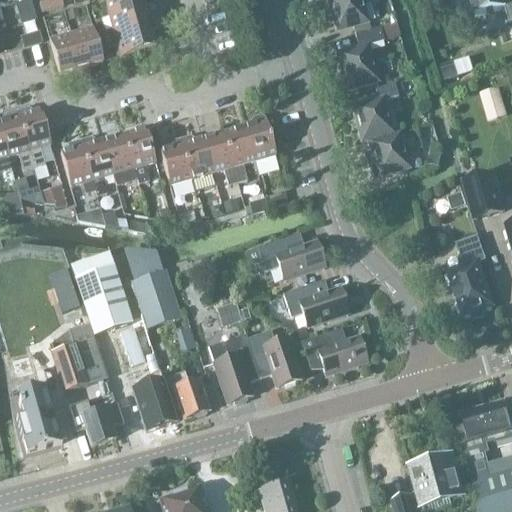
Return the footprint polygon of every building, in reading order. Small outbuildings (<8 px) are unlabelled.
[(103,0),(108,18),(143,8),(140,0),(103,0)] [(380,30),(378,22),(368,25),(361,0),(326,0),(336,34),(362,27),(364,34),(380,30)] [(511,0),(469,0),(475,18),(504,10),(509,25),(511,24),(511,0)] [(108,18),(114,39),(142,31),(140,24),(147,22),(143,8),(108,18)] [(71,37),(79,65),(85,63),(87,70),(102,65),(96,44),(93,30),(71,37)] [(380,30),(364,34),(355,37),(359,50),(336,56),(347,94),(379,85),(368,48),(384,44),(380,30)] [(114,39),(116,46),(120,59),(120,60),(155,50),(151,35),(144,37),(142,31),(114,39)] [(49,43),(59,78),(74,73),(72,66),(79,65),(71,37),(49,43)] [(112,48),(114,55),(115,60),(120,59),(116,46),(112,48)] [(103,50),(105,57),(114,55),(112,48),(103,50)] [(397,99),(394,87),(375,92),(377,102),(383,100),(384,103),(397,99)] [(486,123),(506,117),(497,89),(477,95),(486,123)] [(394,137),(384,103),(383,100),(377,102),(351,109),(361,145),(367,143),(368,144),(394,137)] [(31,112),(28,110),(17,113),(34,171),(44,168),(39,152),(51,148),(41,113),(32,116),(31,112)] [(0,124),(0,132),(8,160),(19,157),(23,174),(34,171),(17,113),(7,116),(5,120),(6,123),(0,124)] [(252,128),(244,130),(254,165),(276,159),(265,120),(261,119),(253,121),(251,124),(252,128)] [(223,136),(237,185),(248,182),(244,168),(254,165),(244,130),(223,136)] [(145,131),(124,137),(137,183),(138,186),(148,183),(145,169),(155,166),(145,131)] [(8,160),(0,132),(0,174),(11,171),(8,160)] [(368,144),(367,144),(371,155),(365,157),(370,173),(375,172),(378,181),(410,171),(399,135),(394,137),(368,144)] [(212,177),(223,174),(227,188),(237,185),(223,136),(202,142),(212,177)] [(124,137),(103,143),(113,178),(116,189),(137,183),(124,137)] [(193,141),(190,139),(181,142),(181,141),(179,142),(191,183),(212,177),(202,142),(194,144),(193,141)] [(91,140),(80,143),(95,194),(96,200),(106,197),(102,181),(113,178),(103,143),(95,145),(94,142),(91,140)] [(178,143),(169,145),(167,148),(168,152),(159,154),(169,189),(191,183),(179,142),(178,142),(178,143)] [(69,153),(60,155),(70,191),(84,187),(87,196),(95,194),(80,143),(70,146),(68,149),(69,153)] [(463,186),(475,225),(503,216),(492,178),(463,186)] [(264,200),(267,211),(288,205),(284,194),(264,200)] [(176,229),(193,227),(192,213),(175,215),(176,229)] [(319,252),(316,245),(303,249),(299,237),(257,251),(265,275),(279,271),(284,284),(325,270),(322,263),(325,262),(322,251),(319,252)] [(455,302),(456,303),(457,303),(463,319),(472,316),(473,319),(477,321),(484,318),(486,314),(485,312),(494,308),(479,264),(485,262),(477,240),(457,247),(464,268),(447,274),(453,290),(452,291),(452,293),(453,292),(457,301),(455,302)] [(113,268),(75,281),(94,339),(133,326),(113,268)] [(66,273),(48,279),(62,316),(79,310),(66,273)] [(132,286),(147,331),(181,321),(165,275),(132,286)] [(328,295),(324,283),(283,297),(291,321),(303,317),(307,331),(349,317),(346,309),(349,308),(345,298),(342,299),(340,291),(328,295)] [(108,382),(90,327),(68,334),(71,342),(49,349),(54,365),(64,396),(108,382)] [(309,370),(321,366),(326,380),(367,366),(358,340),(346,344),(341,332),(301,345),(309,370)] [(271,334),(247,342),(260,382),(272,378),(276,391),(302,382),(288,341),(275,346),(271,334)] [(246,338),(208,351),(227,408),(235,405),(236,408),(246,405),(245,402),(253,399),(249,386),(260,382),(247,342),(246,338)] [(184,376),(170,381),(184,423),(197,419),(197,420),(206,417),(205,416),(209,414),(198,382),(187,386),(184,376)] [(162,382),(132,393),(146,434),(173,425),(176,424),(162,382)] [(24,419),(16,422),(22,445),(23,445),(26,454),(26,456),(62,446),(61,444),(45,388),(17,396),(19,405),(18,405),(19,411),(21,410),(24,419)] [(86,406),(69,412),(77,436),(85,433),(91,451),(116,443),(112,431),(122,428),(116,409),(106,412),(90,418),(86,406)] [(502,406),(490,409),(490,412),(461,419),(463,426),(455,428),(461,448),(471,485),(486,481),(479,454),(485,453),(483,445),(496,441),(497,445),(511,441),(511,433),(505,408),(503,408),(502,406)] [(411,472),(422,511),(462,500),(451,461),(411,472)] [(511,511),(511,473),(493,479),(486,481),(471,485),(478,511),(511,511)] [(297,511),(290,485),(258,494),(262,511),(297,511)] [(204,511),(198,492),(161,504),(163,511),(204,511)] [(393,506),(394,511),(413,511),(411,501),(393,506)]
